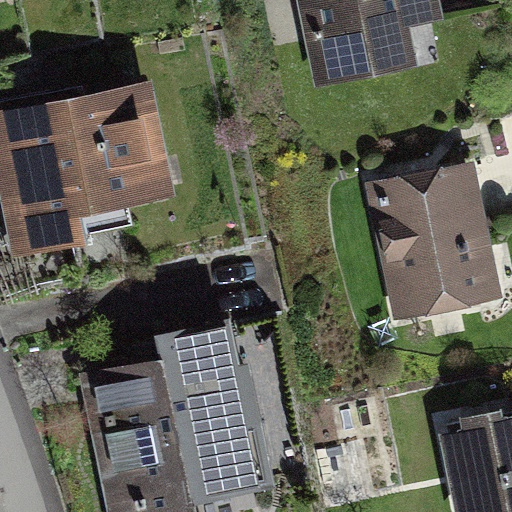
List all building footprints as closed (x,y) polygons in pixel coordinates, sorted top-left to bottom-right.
[(432,0),(299,0),(312,71),(395,55),(389,19),(435,11),(432,0)] [(150,75),(0,106),(0,195),(12,252),(90,236),(84,204),(174,186),(150,75)] [(467,160),(368,180),(395,311),(494,292),(467,160)] [(160,353),(82,368),(110,511),(198,511),(196,499),(272,484),(238,309),(154,326),(160,353)] [(502,400),(433,415),(454,511),(511,511),(511,407),(504,409),(502,400)]
